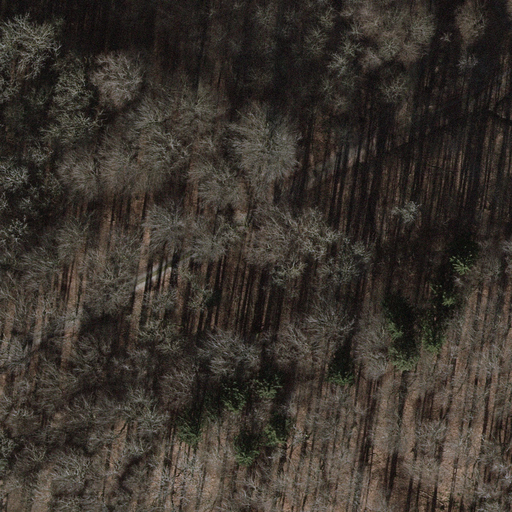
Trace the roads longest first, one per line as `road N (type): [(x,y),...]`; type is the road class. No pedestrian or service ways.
road 1 (track): [(0,355),(196,251),(326,164),(511,73)]
road 2 (track): [(429,0),(410,83),(351,153)]
